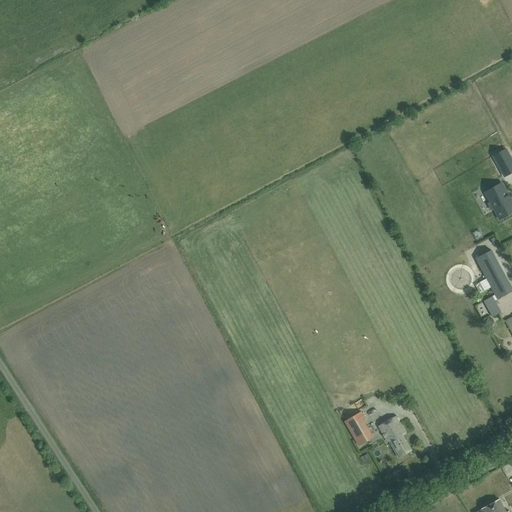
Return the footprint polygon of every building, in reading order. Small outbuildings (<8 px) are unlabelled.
[(511,160),(506,149),(493,156),(500,168),(505,177),(511,172),(511,160)] [(494,188),(485,193),(491,203),(494,208),(494,209),(500,219),(510,213),(511,214),(511,212),(511,202),(511,201),(511,200),(509,195),(508,196),(502,184),(494,188)] [(511,288),(491,250),(475,259),(497,300),(511,291),(511,288)] [(501,313),(493,296),(483,301),(492,318),(501,313)] [(361,412),(345,422),(357,442),(359,445),(373,438),(371,434),(363,420),(365,418),(361,412)] [(406,433),(400,423),(399,423),(396,417),(379,427),(387,442),(389,441),(398,458),(411,451),(402,435),(406,433)] [(510,511),(509,511),(507,511),(506,511),(499,499),(481,509),(481,510),(477,511),(510,511)]
